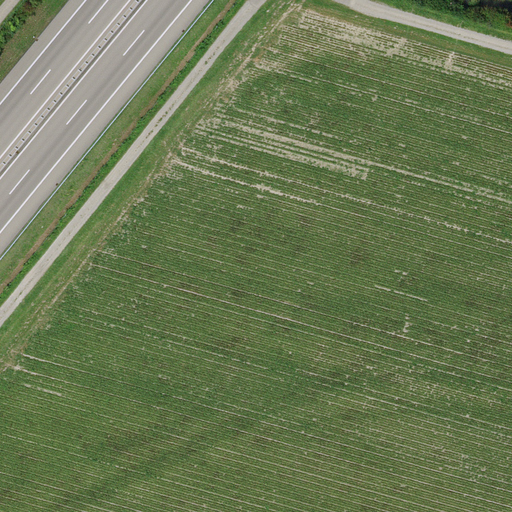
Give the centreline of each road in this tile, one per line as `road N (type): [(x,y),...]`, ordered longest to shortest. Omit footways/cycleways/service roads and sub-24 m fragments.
road 1 (track): [(257,0),(0,323)]
road 2 (motorway): [(0,208),(170,0)]
road 3 (motorway): [(110,0),(0,134)]
road 4 (track): [(511,49),(349,0)]
